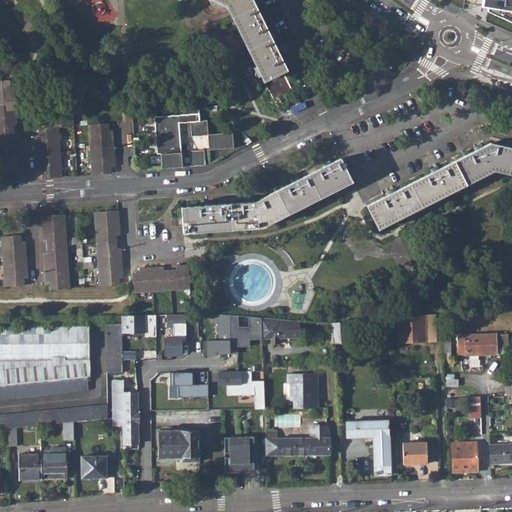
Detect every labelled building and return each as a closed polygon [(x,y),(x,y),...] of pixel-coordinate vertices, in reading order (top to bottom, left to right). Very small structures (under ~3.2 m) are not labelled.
[(264,82),(274,101),(293,92),(284,72),(288,70),(253,0),(216,0),(226,5),(264,82)] [(511,0),(482,0),(481,7),(488,8),(487,12),(511,23),(511,0)] [(0,105),(4,106),(5,112),(17,111),(15,87),(11,87),(10,80),(0,80),(0,105)] [(53,121),(54,128),(59,127),(74,126),(72,100),(48,102),(49,121),(53,121)] [(0,105),(0,130),(13,130),(13,123),(18,123),(17,111),(5,112),(4,106),(0,105)] [(183,115),(183,124),(190,123),(191,138),(207,137),(208,152),(233,150),(232,134),(207,136),(206,121),(199,122),(198,109),(182,110),(183,115)] [(160,155),(161,170),(182,168),(178,124),(178,116),(154,118),(156,155),(160,155)] [(101,143),(102,149),(114,148),(112,130),(109,130),(108,124),(88,125),(90,143),(101,143)] [(48,146),(49,152),(60,152),(59,127),(54,128),(50,128),(39,129),(39,135),(35,136),(36,147),(48,146)] [(0,130),(0,155),(19,154),(18,136),(14,136),(13,130),(0,130)] [(90,143),(92,175),(111,173),(111,167),(115,167),(114,148),(102,149),(101,143),(90,143)] [(373,217),(379,229),(494,171),(511,175),(511,148),(490,143),(367,205),(373,217)] [(42,172),(42,178),(62,176),(60,152),(49,152),(48,146),(36,147),(38,172),(42,172)] [(189,152),(190,167),(205,166),(204,151),(189,152)] [(182,207),(183,233),(261,228),(352,182),(346,170),(340,159),(255,201),(182,207)] [(95,212),(97,243),(117,242),(116,236),(120,235),(118,210),(95,212)] [(46,240),(47,246),(67,245),(65,214),(41,216),(42,240),(46,240)] [(71,234),(72,245),(82,244),(81,233),(71,234)] [(2,236),(3,261),(27,260),(25,241),(21,242),(21,235),(2,236)] [(97,243),(98,261),(122,259),(121,248),(117,248),(117,242),(97,243)] [(43,253),(44,264),(68,263),(67,245),(47,246),(47,253),(43,253)] [(98,261),(100,286),(120,285),(119,278),(123,278),(122,259),(98,261)] [(3,261),(5,286),(25,285),(24,277),(28,277),(27,260),(3,261)] [(49,283),(50,289),(70,288),(68,263),(44,264),(45,283),(49,283)] [(170,271),(172,290),(190,289),(188,266),(176,266),(176,270),(170,271)] [(151,268),(153,292),(172,290),(170,271),(164,271),(164,267),(151,268)] [(133,273),(134,293),(153,292),(151,268),(139,269),(140,272),(133,273)] [(397,315),(398,341),(437,340),(436,314),(397,315)] [(124,324),(124,332),(146,332),(146,335),(157,335),(157,315),(125,316),(124,318),(124,324)] [(181,341),(186,341),(187,315),(167,315),(167,326),(173,326),(173,337),(164,337),(165,354),(181,354),(181,341)] [(263,339),(263,318),(250,317),(250,329),(240,329),(239,316),(231,315),(231,354),(239,354),(239,346),(251,346),(251,339),(263,339)] [(280,344),(280,339),(280,336),(290,336),(290,338),(301,338),(300,321),(263,318),(263,339),(271,339),(271,344),(280,344)] [(109,324),(110,373),(124,373),(124,359),(124,350),(124,332),(124,324),(109,324)] [(331,325),(333,346),(340,345),(339,324),(331,325)] [(91,326),(0,325),(0,396),(89,389),(88,376),(91,376),(91,326)] [(465,335),(466,353),(496,352),(496,334),(465,335)] [(124,350),(124,359),(137,359),(137,349),(124,350)] [(393,377),(419,378),(418,368),(393,369),(393,377)] [(228,384),(228,395),(255,395),(255,409),(265,409),(265,381),(252,381),(252,371),(222,371),(222,380),(224,380),(224,384),(228,384)] [(179,396),(209,396),(209,384),(193,384),(193,372),(171,372),(171,384),(179,384),(179,396)] [(292,401),(293,409),(316,408),(314,374),(285,375),(285,384),(288,384),(289,401),(292,401)] [(123,424),(123,442),(139,442),(138,391),(132,391),(132,395),(124,395),(124,379),(113,379),(113,424),(123,424)] [(0,412),(0,426),(8,426),(16,425),(63,421),(72,420),(108,416),(108,403),(0,412)] [(72,420),(63,421),(64,439),(73,439),(72,420)] [(372,436),(374,475),(390,475),(389,421),(346,421),(347,437),(372,436)] [(16,444),(16,425),(8,426),(8,444),(16,444)] [(182,455),(182,460),(200,460),(199,429),(159,429),(159,455),(182,455)] [(251,470),(250,435),(225,436),(225,471),(251,470)] [(266,439),(266,456),(329,455),(329,438),(266,439)] [(403,443),(404,464),(427,463),(426,442),(403,443)] [(453,444),(453,472),(477,471),(476,444),(453,444)] [(511,444),(490,444),(491,464),(511,462),(511,444)] [(41,453),(41,478),(66,477),(65,447),(49,447),(49,453),(41,453)] [(18,454),(19,478),(41,478),(41,453),(18,454)] [(81,455),(82,477),(106,475),(106,454),(81,455)]
